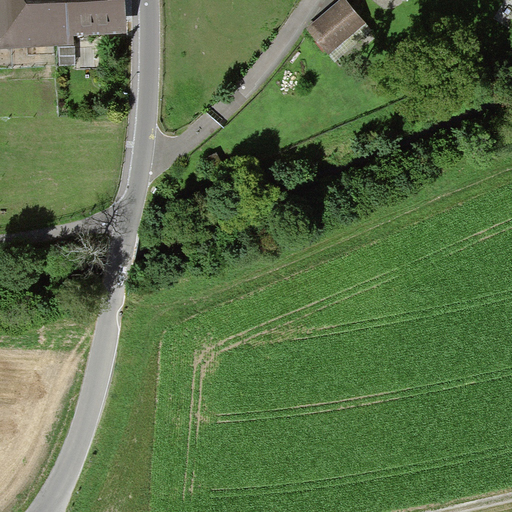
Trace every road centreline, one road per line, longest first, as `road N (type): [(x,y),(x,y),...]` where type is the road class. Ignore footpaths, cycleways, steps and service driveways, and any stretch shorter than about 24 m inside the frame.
road 1 (tertiary): [(127,222),(98,374),(59,490),(43,511)]
road 2 (unclassified): [(145,156),(171,150),(223,110),(314,0)]
road 3 (tertiary): [(150,0),(145,156)]
road 4 (unclassified): [(0,241),(127,222)]
